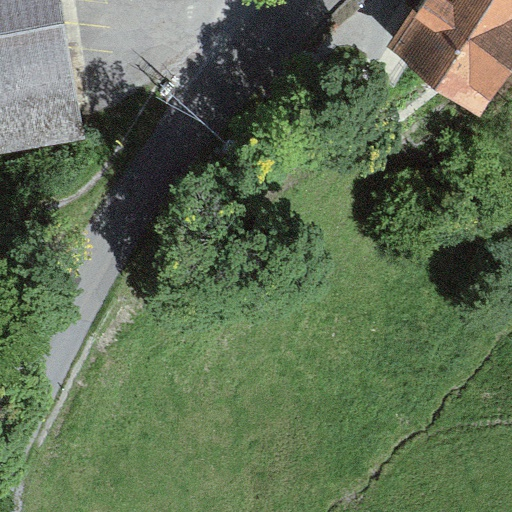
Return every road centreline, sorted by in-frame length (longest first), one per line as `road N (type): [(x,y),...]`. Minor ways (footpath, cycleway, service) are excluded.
road 1 (tertiary): [(0,461),(73,302),(137,194),(283,19)]
road 2 (track): [(9,252),(151,64),(283,19)]
